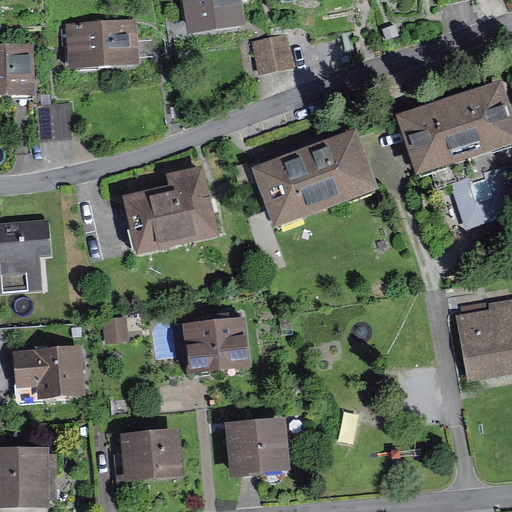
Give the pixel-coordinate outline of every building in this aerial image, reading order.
[(179,0),(185,41),(244,33),(240,4),(247,3),(246,0),(179,0)] [(274,0),(276,8),(318,3),(317,0),(274,0)] [(140,70),(137,21),(63,27),(67,75),(140,70)] [(288,37),(269,40),(275,75),(293,72),(288,37)] [(275,75),(269,40),(251,42),(257,78),(275,75)] [(0,103),(33,102),(32,46),(0,46),(0,103)] [(192,49),(175,52),(178,68),(194,66),(192,49)] [(511,126),(499,86),(392,122),(413,184),(431,178),(436,191),(449,187),(465,234),(511,217),(511,201),(511,197),(511,196),(511,167),(511,166),(511,157),(510,151),(511,150),(511,126)] [(69,104),(52,105),(55,144),(72,142),(69,104)] [(55,144),(52,105),(37,106),(40,145),(55,144)] [(354,137),(248,176),(269,235),(375,196),(354,137)] [(216,243),(200,171),(162,180),(165,193),(119,204),(132,262),(216,243)] [(0,297),(42,294),(39,263),(49,261),(45,223),(0,227),(0,297)] [(488,313),(452,319),(465,387),(511,378),(511,301),(487,306),(488,313)] [(128,345),(126,319),(102,321),(104,348),(128,345)] [(242,324),(181,331),(186,380),(247,374),(242,324)] [(79,351),(11,356),(14,404),(82,399),(79,351)] [(287,475),(282,422),(220,429),(226,482),(287,475)] [(180,482),(176,433),(118,438),(122,487),(180,482)] [(0,511),(43,511),(46,454),(0,452),(0,511)]
